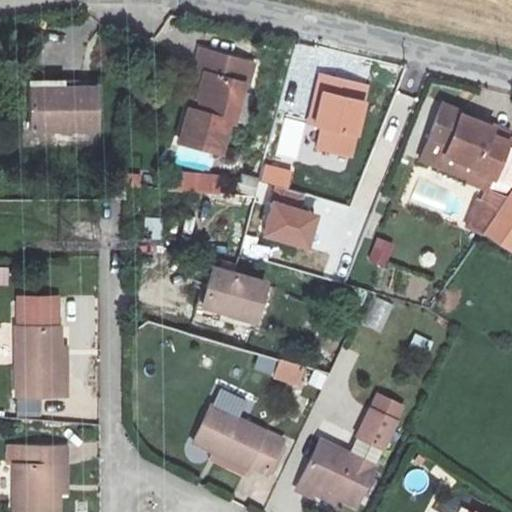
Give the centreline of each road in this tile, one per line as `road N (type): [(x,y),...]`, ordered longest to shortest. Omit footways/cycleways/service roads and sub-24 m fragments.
road 1 (residential): [(107,269),(115,467),(149,509),(209,511)]
road 2 (unclassified): [(208,0),(511,71)]
